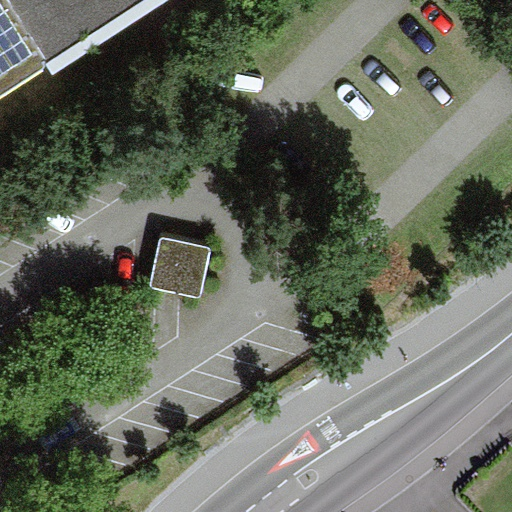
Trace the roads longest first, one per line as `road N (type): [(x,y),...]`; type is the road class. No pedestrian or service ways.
road 1 (secondary): [(381,426),(511,330)]
road 2 (secondary): [(268,511),(381,426)]
